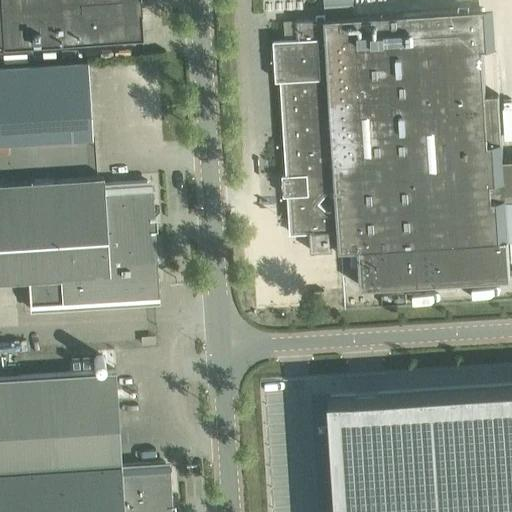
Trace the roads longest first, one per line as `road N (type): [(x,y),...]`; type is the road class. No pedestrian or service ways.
road 1 (unclassified): [(221,348),(199,0)]
road 2 (unclassified): [(221,348),(511,330)]
road 3 (unknown): [(251,0),(257,162),(247,178),(211,186)]
road 4 (unclassified): [(232,511),(221,348)]
